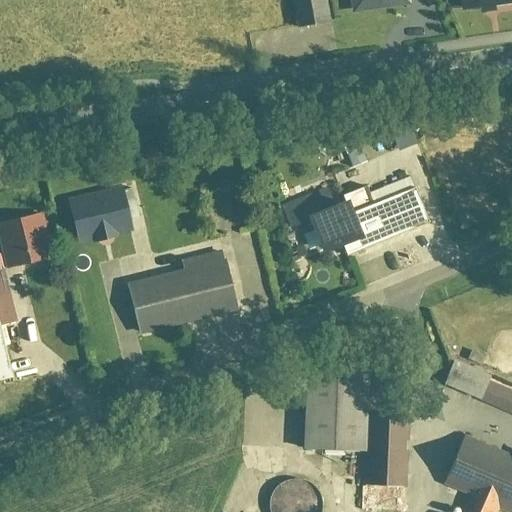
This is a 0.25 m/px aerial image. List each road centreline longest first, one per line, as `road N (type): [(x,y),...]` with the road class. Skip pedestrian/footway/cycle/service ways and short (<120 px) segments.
road 1 (residential): [(511,243),(0,440)]
road 2 (tertiary): [(511,64),(0,140)]
